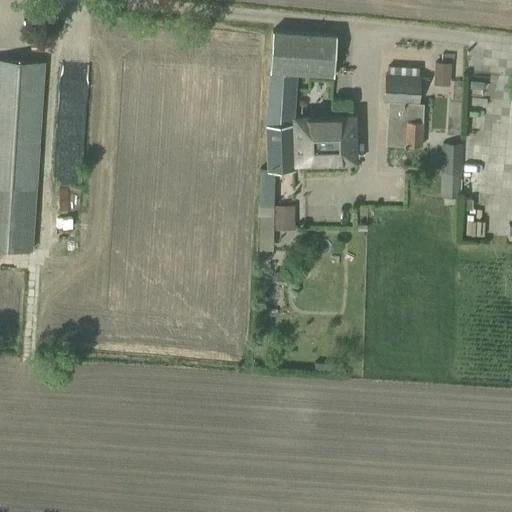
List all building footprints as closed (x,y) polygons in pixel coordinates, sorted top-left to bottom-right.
[(266,124),(264,124),(265,171),(274,171),(294,170),(293,124),(296,72),(333,75),(336,35),(272,30),(266,124)] [(0,250),(33,252),(44,62),(0,59),(0,250)] [(451,63),(434,62),(434,73),(450,74),(451,63)] [(386,74),(384,100),(418,102),(420,76),(386,74)] [(423,103),(422,127),(442,127),(443,103),(423,103)] [(389,104),(386,146),(419,148),(421,106),(389,104)] [(350,119),(296,120),(297,160),(350,159),(350,119)] [(443,143),(440,196),(460,197),(462,143),(443,143)] [(45,158),(46,180),(72,178),(71,161),(56,162),(55,157),(45,158)] [(274,205),(274,171),(265,171),(260,171),(258,205),(274,205)] [(462,199),(462,210),(472,210),(472,200),(462,199)] [(294,229),(295,206),(274,206),(273,229),(294,229)]
